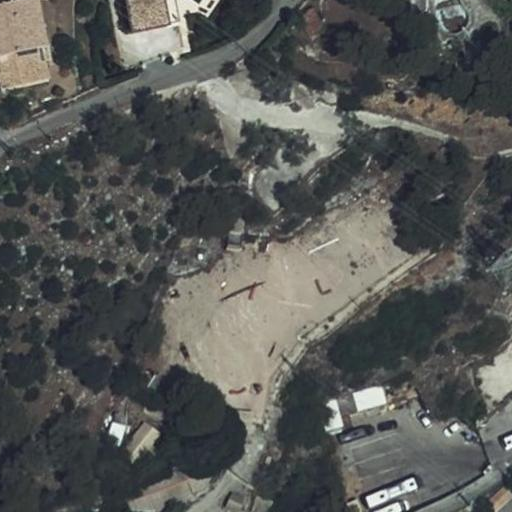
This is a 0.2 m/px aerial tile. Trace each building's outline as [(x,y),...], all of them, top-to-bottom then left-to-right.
[(173,0),(135,0),(139,28),(177,22),(173,0)] [(31,13),(46,62),(44,63),(47,75),(56,72),(35,6),(21,9),(20,5),(5,9),(8,20),(20,17),(31,13)] [(34,66),(44,63),(46,62),(31,13),(20,17),(34,66)] [(34,66),(20,17),(8,20),(0,22),(0,74),(5,88),(0,90),(5,106),(53,92),(47,75),(44,63),(34,66)] [(342,439),(335,409),(321,412),(327,442),(342,439)] [(137,458),(159,432),(148,423),(126,449),(137,458)] [(511,498),(510,496),(488,507),(489,509),(511,498)] [(490,511),(503,511),(511,507),(511,499),(511,498),(489,509),(490,511)]
